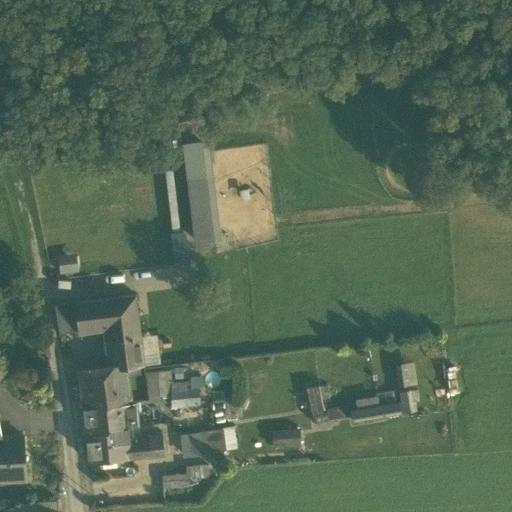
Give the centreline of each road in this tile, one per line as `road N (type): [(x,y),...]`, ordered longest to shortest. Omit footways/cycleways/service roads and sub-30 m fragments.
road 1 (track): [(316,0),(247,48),(148,11),(62,58),(12,154)]
road 2 (residential): [(77,511),(46,292)]
road 3 (track): [(46,292),(0,115)]
